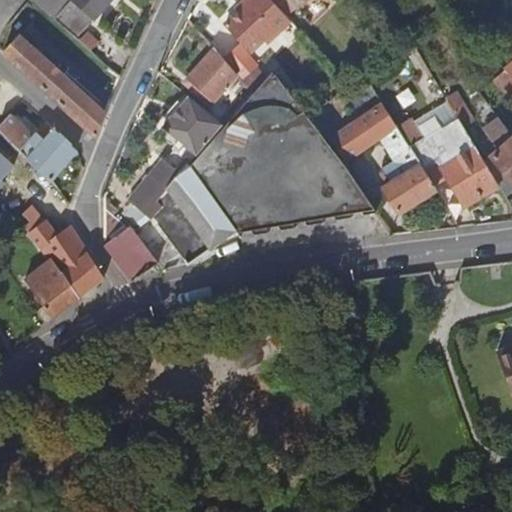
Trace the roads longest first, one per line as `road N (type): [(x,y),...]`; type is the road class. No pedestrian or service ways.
road 1 (unclassified): [(511,238),(261,269),(130,305)]
road 2 (track): [(128,328),(147,358),(301,463)]
road 3 (track): [(166,369),(27,485),(9,511)]
road 4 (residential): [(101,161),(175,0)]
road 5 (residential): [(130,305),(82,225),(101,161)]
road 6 (unclassified): [(130,305),(0,386)]
road 7 (residential): [(101,161),(0,64)]
